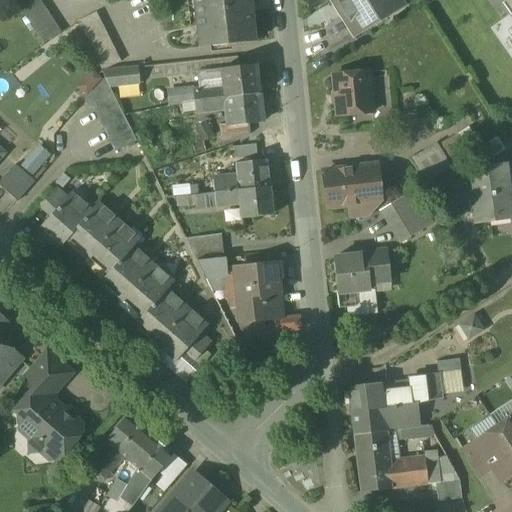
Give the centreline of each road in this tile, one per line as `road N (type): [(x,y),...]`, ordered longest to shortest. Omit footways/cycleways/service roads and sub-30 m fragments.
road 1 (unclassified): [(289,0),(317,355),(233,456)]
road 2 (unclassified): [(233,456),(0,253)]
